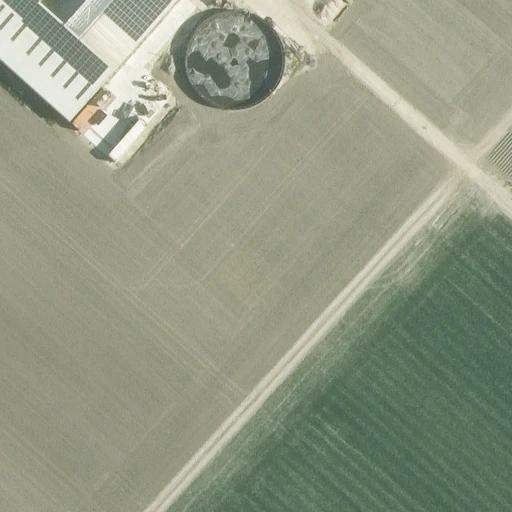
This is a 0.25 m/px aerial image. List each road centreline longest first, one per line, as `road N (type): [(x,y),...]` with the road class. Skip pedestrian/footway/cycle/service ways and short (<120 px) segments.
road 1 (track): [(511,112),(154,511)]
road 2 (track): [(288,0),(511,204)]
